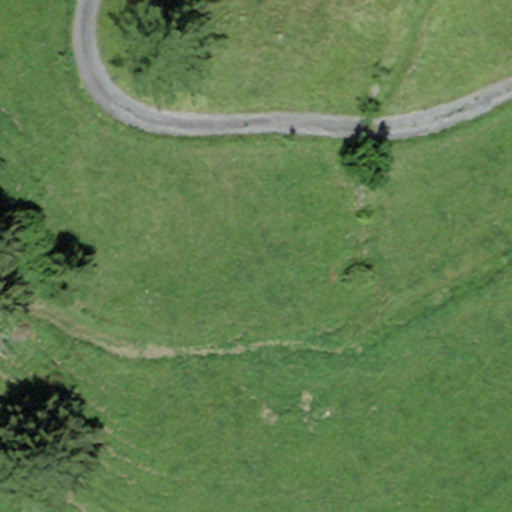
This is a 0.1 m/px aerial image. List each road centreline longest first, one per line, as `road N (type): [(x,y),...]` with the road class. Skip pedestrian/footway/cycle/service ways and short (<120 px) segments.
road 1 (track): [(511,255),(378,333),(311,344),(125,347),(69,329),(0,290)]
road 2 (track): [(511,83),(443,115),(386,129),(309,121),(209,129),(133,117),(92,69),(83,0)]
